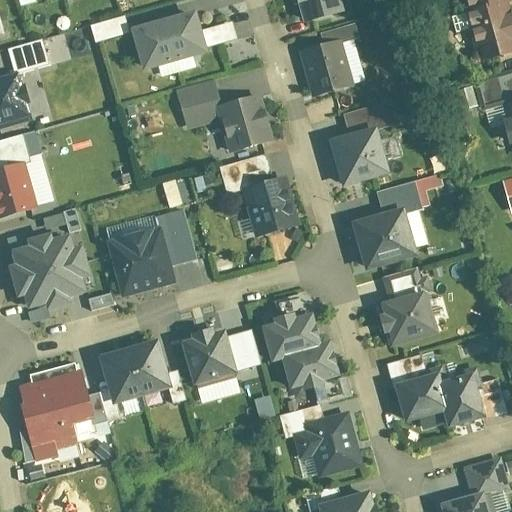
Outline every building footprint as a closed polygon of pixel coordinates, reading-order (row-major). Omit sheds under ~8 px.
[(340,0),(291,0),(293,5),(297,3),(302,21),(343,10),(340,0)] [(468,0),(486,62),(511,55),(511,11),(509,0),(468,0)] [(201,15),(136,33),(148,76),(212,58),(201,15)] [(350,36),(307,49),(324,103),(366,90),(350,36)] [(12,76),(48,65),(40,39),(4,50),(12,76)] [(511,77),(475,88),(484,119),(511,110),(511,77)] [(29,79),(0,86),(0,128),(40,117),(29,79)] [(279,151),(264,93),(217,104),(232,163),(279,151)] [(511,110),(502,114),(511,147),(511,110)] [(382,129),(336,140),(347,185),(393,174),(382,129)] [(27,165),(0,171),(0,222),(39,213),(27,165)] [(289,181),(244,194),(258,242),(303,229),(289,181)] [(181,182),(161,186),(165,207),(186,203),(181,182)] [(511,183),(502,186),(511,220),(511,183)] [(45,239),(79,229),(73,209),(39,219),(45,239)] [(418,209),(362,223),(375,271),(430,257),(418,209)] [(169,226),(117,240),(133,299),(185,285),(169,226)] [(89,237),(16,257),(30,308),(103,288),(89,237)] [(432,292),(382,303),(393,350),(442,339),(432,292)] [(109,298),(89,301),(90,310),(110,306),(109,298)] [(279,329),(266,332),(274,364),(285,361),(293,391),(305,388),(306,392),(340,384),(331,347),(320,349),(313,319),(296,324),(294,319),(277,323),(279,329)] [(234,325),(194,336),(208,389),(249,378),(234,325)] [(173,337),(111,352),(122,400),(185,386),(173,337)] [(92,371),(28,389),(44,445),(107,427),(92,371)] [(484,374),(456,381),(467,420),(495,413),(484,374)] [(448,377),(410,387),(416,414),(455,405),(448,377)] [(294,412),(281,416),(287,434),(300,430),(294,412)] [(363,471),(348,414),(305,426),(320,483),(363,471)] [(506,478),(511,476),(511,460),(503,462),(506,478)] [(501,511),(494,488),(446,501),(448,511),(501,511)] [(328,490),(303,493),(305,504),(330,501),(328,490)] [(386,511),(383,497),(323,511),(386,511)]
